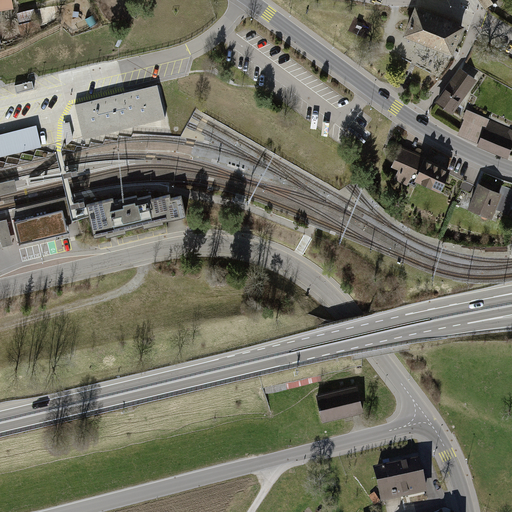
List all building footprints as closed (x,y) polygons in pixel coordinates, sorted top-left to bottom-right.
[(195,105),(339,188),(347,183),(351,181),(358,176),(308,98),(142,4),(112,57),(115,58),(195,105)] [(451,51),(461,27),(417,8),(407,33),(451,51)] [(191,113),(195,105),(115,58),(0,86),(0,164),(4,164),(6,159),(18,161),(21,156),(33,157),(35,153),(47,154),(48,149),(59,151),(62,151),(63,146),(75,147),(77,143),(90,145),(92,139),(104,141),(106,136),(118,138),(120,132),(133,134),(135,129),(180,132),(185,122),(191,113)] [(474,78),(461,69),(438,101),(451,110),(452,109),(455,112),(458,108),(455,105),(474,78)] [(477,146),(509,159),(511,150),(511,129),(467,109),(463,119),(464,120),(458,135),(478,144),(477,146)] [(451,169),(401,146),(392,167),(398,170),(394,179),(408,185),(412,177),(416,178),(415,181),(441,193),(451,169)] [(15,178),(0,181),(0,194),(18,190),(15,178)] [(511,188),(501,184),(499,192),(479,183),(468,209),(492,219),(496,210),(509,215),(511,207),(511,188)] [(87,205),(95,237),(107,234),(106,232),(125,228),(126,230),(145,225),(144,223),(163,219),(163,221),(187,216),(182,197),(172,199),(171,195),(153,200),(152,196),(138,199),(137,196),(119,200),(120,207),(116,208),(114,199),(87,205)] [(36,216),(26,218),(31,240),(68,231),(67,227),(63,210),(49,213),(47,209),(35,212),(36,216)] [(7,218),(0,220),(0,236),(2,247),(13,244),(7,218)] [(364,412),(357,382),(314,391),(321,421),(364,412)] [(428,496),(419,460),(372,471),(381,507),(428,496)]
